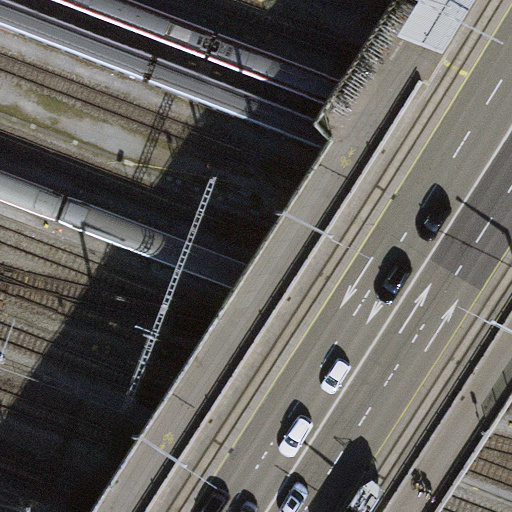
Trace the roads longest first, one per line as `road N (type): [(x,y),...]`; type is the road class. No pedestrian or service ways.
road 1 (primary): [(511,64),(223,511)]
road 2 (primary): [(305,511),(511,188)]
